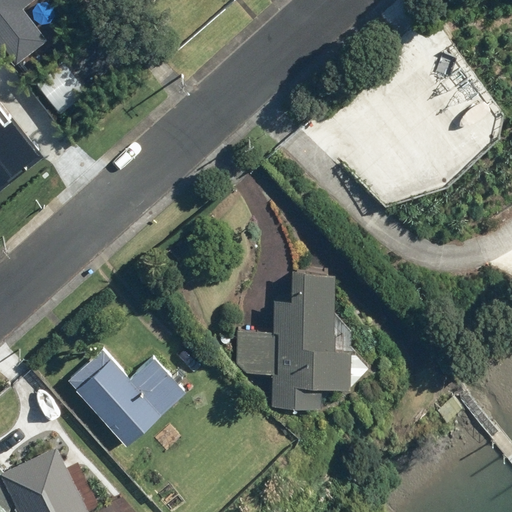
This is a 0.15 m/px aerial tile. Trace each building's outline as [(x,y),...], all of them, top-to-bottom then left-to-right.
[(0,0),(0,35),(17,55),(53,24),(31,0),(0,0)] [(0,187),(39,157),(10,120),(3,126),(0,121),(0,187)] [(339,343),(338,264),(295,265),(295,293),(278,293),(278,325),(241,326),(242,368),(279,367),(279,403),(327,403),(327,378),(357,378),(357,343),(339,343)] [(106,343),(70,376),(131,441),(191,386),(157,349),(133,372),(106,343)] [(93,511),(60,440),(4,466),(25,511),(140,511),(137,506),(124,511),(93,511)]
